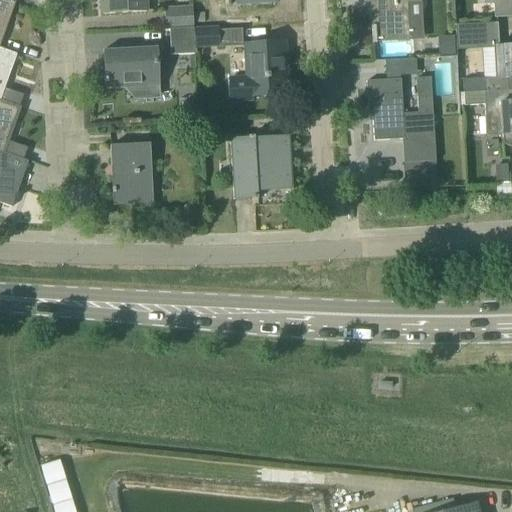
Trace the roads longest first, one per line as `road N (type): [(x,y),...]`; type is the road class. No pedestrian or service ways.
road 1 (primary): [(246,314),(511,317)]
road 2 (residential): [(62,259),(58,0)]
road 3 (residential): [(316,258),(316,0)]
road 4 (residential): [(62,259),(316,258)]
road 5 (primary): [(246,314),(0,298)]
road 6 (residential): [(316,258),(511,242)]
